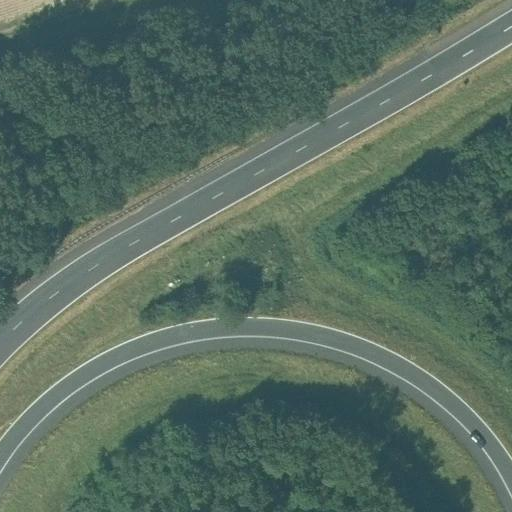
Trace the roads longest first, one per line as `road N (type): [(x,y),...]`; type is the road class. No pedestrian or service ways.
road 1 (motorway): [(0,455),(51,399),(91,371),(134,349),(239,327),(339,341),(377,357),(465,415),(511,479)]
road 2 (motorway): [(511,27),(107,258),(0,345)]
